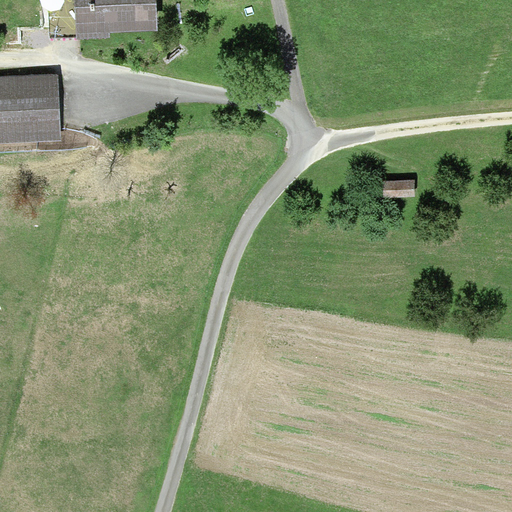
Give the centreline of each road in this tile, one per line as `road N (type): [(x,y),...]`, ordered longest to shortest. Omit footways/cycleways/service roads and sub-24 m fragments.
road 1 (track): [(310,146),(279,173),(235,241),(156,511)]
road 2 (track): [(292,119),(255,103),(72,83)]
road 3 (track): [(511,122),(310,146)]
road 4 (track): [(275,0),(292,119),(310,146)]
